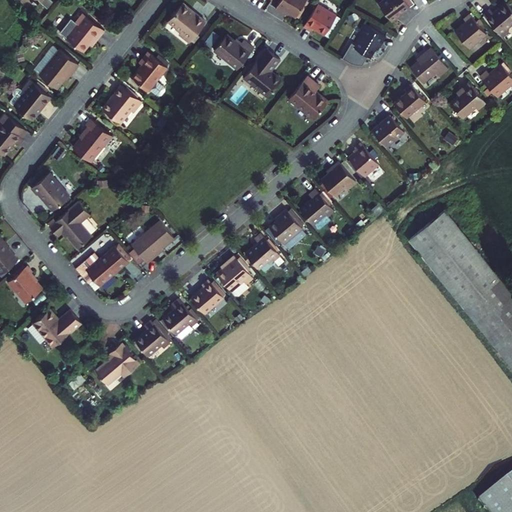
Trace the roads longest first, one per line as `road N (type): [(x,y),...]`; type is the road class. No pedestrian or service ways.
road 1 (residential): [(373,88),(332,139),(132,306),(102,310),(16,216),(11,183),(156,0)]
road 2 (residential): [(225,0),(373,88)]
road 3 (residential): [(452,0),(411,29),(373,88)]
